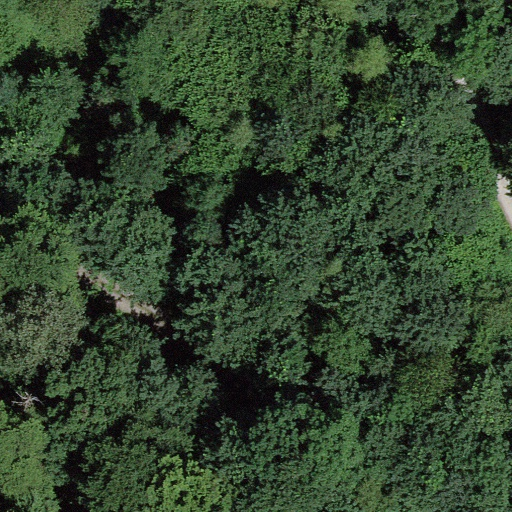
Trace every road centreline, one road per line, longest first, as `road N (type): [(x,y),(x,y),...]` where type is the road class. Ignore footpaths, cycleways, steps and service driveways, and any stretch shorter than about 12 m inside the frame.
road 1 (track): [(0,237),(48,249),(397,483),(470,511)]
road 2 (track): [(425,0),(511,177)]
